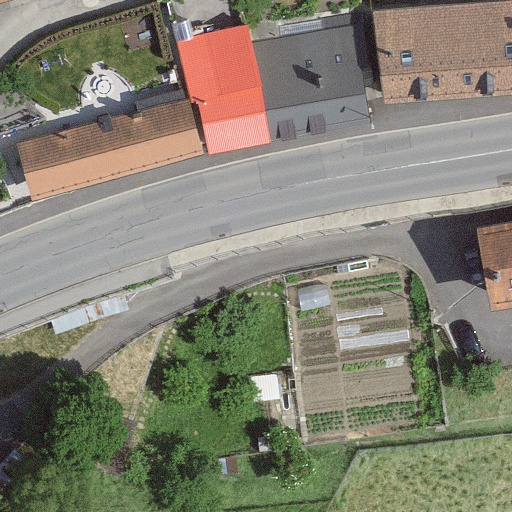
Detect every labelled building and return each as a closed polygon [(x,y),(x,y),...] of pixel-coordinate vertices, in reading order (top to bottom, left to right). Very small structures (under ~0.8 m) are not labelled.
[(511,5),(397,13),(404,113),(511,105),(511,5)] [(194,38),(208,103),(219,154),(288,141),(270,44),(265,23),(194,38)] [(370,25),(270,44),(288,141),(388,123),(370,25)] [(39,154),(53,200),(219,154),(208,103),(39,154)] [(511,215),(486,219),(498,297),(511,294),(511,215)]
